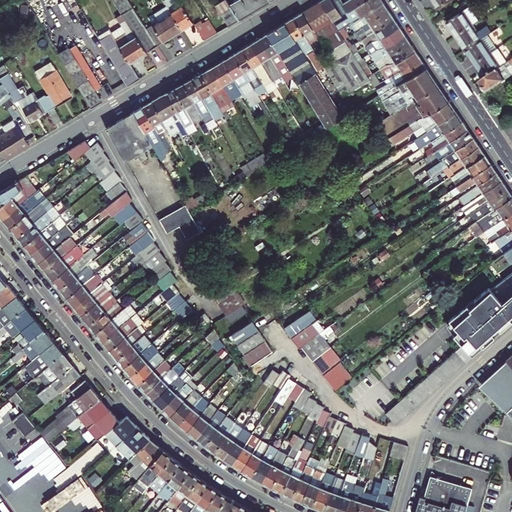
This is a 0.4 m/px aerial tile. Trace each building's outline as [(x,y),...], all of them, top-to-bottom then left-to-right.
[(112,0),(116,7),(121,14),(146,53),(157,46),(146,29),(138,15),(127,0),(112,0)] [(162,0),(169,11),(181,30),(192,23),(191,20),(178,0),(162,0)] [(223,0),(214,6),(228,27),(238,20),(228,5),(224,0),(223,0)] [(268,0),(237,0),(228,5),(238,20),(270,2),(268,0)] [(323,0),(320,2),(332,21),(345,13),(348,11),(340,0),(323,0)] [(381,0),(366,0),(348,11),(345,13),(349,18),(336,26),(338,31),(356,19),(357,21),(364,16),(363,15),(383,2),(381,0)] [(340,0),(348,11),(366,0),(340,0)] [(433,0),(439,9),(453,0),(433,0)] [(358,62),(353,54),(348,47),(344,39),(339,32),(338,31),(336,26),(332,21),(320,2),(302,12),(319,39),(323,45),(333,62),(324,67),(343,97),(370,80),(367,77),(362,69),(358,62)] [(363,15),(364,16),(369,23),(388,11),(383,2),(363,15)] [(448,23),(457,36),(473,25),(479,21),(470,7),(448,23)] [(146,29),(157,46),(181,30),(169,11),(168,12),(169,15),(146,29)] [(355,32),(360,40),(393,19),(388,11),(369,23),(361,28),(355,32)] [(294,18),(314,51),(320,47),(316,40),(319,39),(302,12),(294,18)] [(108,30),(97,37),(127,87),(139,79),(130,64),(146,53),(121,14),(118,16),(115,18),(120,26),(110,33),(108,30)] [(369,23),(364,16),(357,21),(358,22),(361,28),(369,23)] [(197,17),(191,20),(192,23),(204,41),(217,33),(209,20),(202,24),(197,17)] [(294,18),(285,23),(315,72),(324,67),(314,51),(294,18)] [(339,32),(357,21),(356,19),(338,31),(339,32)] [(360,40),(365,46),(372,42),(380,39),(399,27),(393,19),(360,40)] [(351,26),(355,32),(361,28),(358,22),(351,26)] [(285,23),(267,34),(289,68),(292,74),(326,128),(344,117),(315,72),(285,23)] [(478,33),(473,25),(457,36),(467,50),(488,36),(490,34),(486,28),(478,33)] [(365,46),(370,54),(378,49),(385,47),(404,35),(399,27),(380,39),(372,42),(365,46)] [(267,34),(259,39),(280,73),(289,68),(267,34)] [(370,54),(374,61),(381,57),(390,55),(410,43),(404,35),(385,47),(378,49),(370,54)] [(467,50),(476,64),(497,50),(488,36),(467,50)] [(280,73),(259,39),(251,44),(262,62),(266,60),(268,63),(271,68),(269,69),(278,85),(284,81),(283,80),(280,73)] [(380,69),(383,67),(386,66),(396,63),(415,51),(410,43),(390,55),(381,57),(374,61),(380,69)] [(273,82),(263,65),(262,62),(251,44),(242,49),(264,87),(273,82)] [(358,51),(353,44),(348,47),(353,54),(358,51)] [(75,45),(69,49),(94,90),(101,86),(75,45)] [(94,90),(69,49),(69,47),(58,54),(91,108),(102,102),(94,90)] [(499,48),(497,50),(476,64),(485,77),(506,63),(508,62),(499,48)] [(264,87),(242,49),(233,55),(257,95),(266,90),(264,87)] [(362,59),(358,51),(353,54),(358,62),(362,59)] [(383,67),(390,78),(421,60),(415,51),(396,63),(386,66),(383,67)] [(261,101),(257,95),(233,55),(222,61),(244,97),(251,108),(261,101)] [(367,66),(362,59),(358,62),(362,69),(367,66)] [(511,59),(508,62),(506,63),(485,77),(481,80),(489,91),(511,75),(511,59)] [(376,91),(379,96),(379,95),(426,68),(421,60),(390,78),(392,81),(376,91)] [(222,61),(211,68),(231,100),(237,97),(239,100),(244,97),(222,61)] [(18,101),(20,104),(30,121),(46,112),(37,98),(33,91),(27,96),(24,91),(21,94),(4,67),(6,65),(4,63),(0,66),(0,80),(11,97),(14,103),(18,101)] [(51,66),(37,75),(48,94),(55,107),(72,97),(56,70),(54,71),(51,66)] [(211,68),(201,74),(220,108),(232,101),(231,100),(211,68)] [(280,73),(283,80),(292,74),(289,68),(280,73)] [(379,95),(379,96),(391,115),(400,109),(439,86),(426,68),(379,95)] [(380,83),(374,73),(367,77),(370,80),(374,87),(380,83)] [(220,108),(201,74),(192,79),(211,113),(211,114),(220,109),(220,108)] [(211,113),(192,79),(183,84),(202,118),(211,113)] [(0,80),(0,105),(11,97),(0,80)] [(266,90),(268,93),(277,88),(273,82),(264,87),(266,90)] [(202,118),(183,84),(174,89),(193,123),(202,118)] [(400,109),(410,124),(449,101),(439,86),(400,109)] [(193,123),(174,89),(165,93),(185,128),(190,125),(192,130),(193,132),(197,130),(193,123)] [(152,102),(166,127),(175,122),(177,126),(182,136),(187,133),(185,128),(165,93),(152,102)] [(43,95),(37,98),(46,112),(47,111),(54,124),(60,120),(53,108),(55,107),(48,94),(46,95),(43,95)] [(222,112),(226,110),(234,105),(232,101),(220,108),(220,109),(222,112)] [(423,126),(427,131),(456,112),(449,101),(410,124),(388,138),(392,145),(423,126)] [(166,127),(152,102),(143,107),(167,150),(171,147),(164,135),(163,131),(167,129),(166,127)] [(167,150),(143,107),(133,113),(152,146),(155,151),(155,150),(161,160),(166,158),(163,152),(167,150)] [(220,109),(211,114),(212,115),(215,120),(223,115),(222,112),(220,109)] [(410,124),(400,109),(391,115),(378,123),(388,138),(410,124)] [(230,118),(226,110),(222,112),(223,115),(226,120),(230,118)] [(425,132),(431,141),(462,121),(456,112),(427,131),(425,132)] [(152,146),(133,113),(106,129),(125,163),(138,155),(141,161),(148,157),(144,151),(152,146)] [(5,132),(0,135),(0,151),(5,159),(29,145),(18,127),(16,128),(12,120),(2,127),(5,132)] [(462,121),(431,141),(434,146),(425,152),(428,156),(468,130),(462,121)] [(468,130),(428,156),(431,161),(437,157),(440,160),(443,158),(473,138),(468,130)] [(185,146),(180,137),(173,141),(178,150),(185,146)] [(473,138),(443,158),(445,160),(428,171),(432,177),(443,170),(479,146),(473,138)] [(289,145),(292,149),(300,144),(297,140),(289,145)] [(86,141),(68,151),(75,160),(86,152),(91,147),(86,141)] [(86,152),(92,160),(103,151),(104,150),(98,142),(91,147),(86,152)] [(461,167),(462,169),(484,155),(479,146),(443,170),(449,178),(454,175),(453,173),(461,167)] [(90,162),(98,170),(109,161),(110,160),(103,151),(92,160),(90,162)] [(455,180),(458,185),(490,164),(484,155),(462,169),(459,172),(462,176),(455,180)] [(252,166),(255,171),(269,163),(266,158),(252,166)] [(109,161),(98,170),(97,171),(104,180),(115,171),(116,170),(109,161)] [(98,170),(90,162),(86,165),(94,173),(97,171),(98,170)] [(255,171),(252,166),(250,162),(241,167),(246,176),(255,171)] [(476,182),(477,184),(496,172),(490,164),(458,185),(450,191),(454,196),(476,182)] [(246,176),(241,167),(233,173),(238,182),(246,176)] [(120,181),(122,180),(115,171),(104,180),(103,180),(111,189),(120,181)] [(461,199),(465,205),(502,180),(496,172),(477,184),(479,187),(468,194),(461,199)] [(21,183),(23,181),(29,189),(33,186),(26,176),(19,180),(21,183)] [(407,187),(410,192),(424,182),(421,178),(407,187)] [(0,206),(23,188),(21,183),(19,180),(0,191),(0,206)] [(467,215),(470,213),(507,188),(502,180),(465,205),(462,208),(467,215)] [(0,206),(0,215),(3,219),(37,191),(33,186),(29,189),(23,181),(21,183),(23,188),(0,206)] [(111,189),(107,192),(114,201),(126,191),(127,190),(120,181),(111,189)] [(476,221),(477,221),(511,196),(511,195),(507,188),(470,213),(476,221)] [(3,219),(10,228),(40,203),(45,199),(38,190),(37,191),(3,219)] [(113,216),(130,202),(133,200),(126,191),(114,201),(106,208),(113,216)] [(193,199),(197,206),(206,201),(203,194),(193,199)] [(484,232),(488,229),(511,212),(511,196),(477,221),(484,232)] [(197,206),(193,199),(192,197),(184,201),(186,204),(189,211),(197,206)] [(47,212),(53,207),(46,198),(45,199),(40,203),(47,212)] [(130,202),(113,216),(119,222),(124,218),(126,221),(137,212),(138,211),(130,202)] [(10,228),(17,237),(47,212),(40,203),(10,228)] [(201,232),(189,211),(186,204),(159,219),(167,234),(179,227),(187,240),(201,232)] [(53,207),(47,212),(51,217),(57,212),(53,207)] [(17,237),(24,245),(58,217),(60,215),(57,212),(51,217),(47,212),(17,237)] [(125,221),(132,229),(142,221),(144,220),(137,212),(126,221),(125,221)] [(511,212),(488,229),(492,234),(487,237),(491,243),(498,239),(511,228),(511,212)] [(24,245),(31,254),(66,225),(58,217),(24,245)] [(130,231),(137,240),(147,232),(149,230),(142,221),(132,229),(130,231)] [(31,254),(38,262),(70,237),(73,234),(66,225),(31,254)] [(499,246),(504,253),(511,246),(511,228),(498,239),(501,244),(499,246)] [(152,237),(147,232),(137,240),(141,246),(152,237)] [(425,232),(415,240),(420,246),(430,239),(425,232)] [(38,262),(45,271),(73,249),(77,245),(70,237),(38,262)] [(140,253),(147,261),(159,251),(161,250),(154,241),(140,253)] [(511,246),(504,253),(490,263),(497,272),(510,262),(511,263),(511,262),(511,246)] [(52,280),(59,288),(87,266),(84,262),(86,261),(88,263),(97,255),(92,248),(80,257),(52,280)] [(45,271),(52,280),(80,257),(73,249),(45,271)] [(159,251),(147,261),(144,263),(151,273),(165,261),(167,260),(159,251)] [(151,273),(158,281),(171,271),(172,270),(165,261),(151,273)] [(59,288),(67,297),(94,274),(87,266),(59,288)] [(158,281),(165,290),(173,283),(178,280),(171,271),(158,281)] [(207,283),(214,295),(232,284),(225,272),(207,283)] [(67,297),(74,307),(102,284),(94,274),(67,297)] [(490,289),(474,302),(450,322),(459,333),(455,337),(458,341),(511,294),(511,274),(492,291),(490,289)] [(167,300),(168,301),(179,293),(180,292),(173,283),(165,290),(153,299),(159,306),(167,300)] [(0,309),(16,296),(7,284),(0,289),(0,309)] [(74,307),(81,315),(109,292),(102,284),(74,307)] [(214,295),(226,315),(242,305),(244,304),(232,284),(214,295)] [(81,315),(88,324),(116,301),(109,292),(81,315)] [(174,310),(175,310),(185,301),(179,293),(168,301),(167,302),(174,310)] [(472,357),(511,321),(511,294),(458,341),(462,346),(472,357)] [(16,296),(0,309),(0,319),(1,320),(0,320),(0,328),(26,307),(16,296)] [(88,324),(95,332),(123,309),(116,301),(88,324)] [(185,301),(175,310),(182,319),(193,310),(185,301)] [(95,332),(102,341),(136,314),(136,313),(129,304),(123,309),(95,332)] [(246,311),(242,305),(226,315),(230,322),(246,311)] [(12,337),(21,330),(35,318),(26,307),(0,328),(0,335),(6,330),(12,337)] [(193,310),(182,319),(187,325),(198,316),(193,310)] [(284,329),(291,338),(312,324),(316,321),(309,312),(284,329)] [(205,313),(198,319),(204,326),(211,320),(205,313)] [(136,314),(102,341),(109,349),(137,327),(140,324),(143,322),(136,314)] [(35,318),(21,330),(25,336),(18,342),(19,344),(13,349),(16,353),(45,330),(35,318)] [(238,345),(259,331),(252,321),(232,335),(238,345)] [(299,349),(301,347),(320,334),(312,324),(291,338),(299,349)] [(137,327),(109,349),(116,358),(144,335),(142,332),(137,327)] [(215,329),(206,337),(213,343),(219,337),(220,337),(215,329)] [(45,330),(16,353),(11,357),(15,362),(26,353),(27,354),(35,347),(40,353),(54,342),(45,330)] [(245,355),(266,341),(259,331),(238,345),(245,355)] [(164,333),(155,341),(161,347),(170,340),(169,338),(164,333)] [(301,347),(312,361),(330,347),(320,334),(301,347)] [(116,358),(123,367),(151,344),(144,335),(116,358)] [(218,352),(224,345),(219,337),(213,343),(212,344),(218,352)] [(245,355),(252,365),(273,351),(266,341),(245,355)] [(54,342),(40,353),(26,365),(35,376),(37,374),(41,371),(63,353),(54,342)] [(151,344),(123,367),(130,375),(158,352),(151,344)] [(462,346),(456,352),(466,363),(472,357),(462,346)] [(330,347),(312,361),(324,375),(340,362),(341,361),(330,347)] [(130,375),(138,384),(165,360),(158,352),(130,375)] [(466,363),(456,352),(450,357),(460,368),(466,363)] [(63,353),(41,371),(51,383),(47,386),(37,394),(45,404),(81,375),(63,353)] [(511,355),(480,384),(511,421),(511,355)] [(460,368),(450,357),(444,362),(454,373),(460,368)] [(138,384),(146,392),(172,368),(165,360),(138,384)] [(172,368),(146,392),(154,400),(186,369),(179,362),(172,368)] [(351,377),(340,362),(324,375),(335,390),(351,377)] [(444,362),(438,367),(448,378),(454,373),(444,362)] [(448,378),(438,367),(433,372),(443,383),(448,378)] [(154,400),(162,408),(187,382),(190,380),(193,376),(186,369),(154,400)] [(274,382),(280,374),(273,369),(264,382),(271,387),(274,382)] [(274,382),(282,388),(289,378),(291,375),(283,370),(280,374),(274,382)] [(51,383),(41,371),(37,374),(47,386),(51,383)] [(443,383),(433,372),(427,378),(437,389),(443,383)] [(214,383),(221,390),(227,383),(221,377),(214,383)] [(296,382),(289,378),(282,388),(275,399),(283,404),(296,382)] [(431,394),(437,389),(427,378),(421,383),(431,394)] [(68,405),(72,410),(42,434),(48,441),(67,425),(100,398),(85,380),(71,391),(76,398),(68,405)] [(197,387),(190,380),(187,382),(194,389),(197,387)] [(187,382),(162,408),(170,416),(194,389),(187,382)] [(304,388),(297,383),(288,396),(296,401),(304,388)] [(425,399),(431,394),(421,383),(415,388),(425,399)] [(311,392),(304,388),(296,401),(294,405),(302,409),(309,396),(311,392)] [(425,399),(415,388),(409,393),(419,404),(425,399)] [(170,416),(178,423),(202,396),(194,389),(170,416)] [(22,399),(16,392),(11,396),(17,403),(22,399)] [(419,404),(409,393),(403,398),(413,409),(419,404)] [(178,423),(187,430),(210,403),(202,396),(178,423)] [(302,409),(310,414),(316,402),(317,401),(309,396),(302,409)] [(119,421),(100,398),(67,425),(72,430),(83,422),(97,440),(107,432),(113,426),(119,421)] [(413,409),(403,398),(398,403),(408,414),(413,409)] [(316,402),(310,414),(309,415),(318,419),(323,409),(324,406),(316,402)] [(210,403),(187,430),(196,438),(219,409),(210,403)] [(392,408),(402,419),(408,414),(398,403),(392,408)] [(40,432),(42,434),(72,410),(68,405),(58,414),(59,416),(40,432)] [(396,425),(402,419),(392,408),(386,414),(396,425)] [(196,438),(205,444),(227,416),(219,409),(196,438)] [(316,422),(324,426),(330,416),(331,413),(323,409),(318,419),(316,422)] [(36,427),(28,417),(24,412),(12,421),(24,437),(36,427)] [(272,417),(266,413),(254,431),(261,435),(267,426),(267,425),(272,417)] [(119,421),(113,426),(124,439),(137,426),(127,415),(119,421)] [(227,416),(205,444),(214,451),(235,422),(227,416)] [(258,420),(252,416),(248,422),(253,426),(258,420)] [(324,428),(332,432),(338,419),(330,416),(324,426),(324,428)] [(332,432),(341,436),(345,425),(346,423),(338,419),(332,432)] [(214,451),(223,458),(244,428),(235,422),(214,451)] [(339,441),(348,445),(353,431),(354,429),(345,425),(341,436),(339,441)] [(124,439),(113,426),(107,432),(117,445),(124,439)] [(131,458),(150,438),(137,426),(124,439),(117,445),(131,458)] [(244,428),(223,458),(232,464),(252,434),(244,428)] [(356,451),(357,449),(361,437),(362,435),(353,431),(348,445),(347,447),(356,451)] [(232,464),(242,470),(261,439),(252,434),(232,464)] [(290,443),(294,445),(299,436),(295,434),(290,443)] [(294,445),(293,447),(299,451),(305,440),(299,436),(294,445)] [(361,437),(357,449),(366,452),(370,441),(361,437)] [(164,450),(150,438),(131,458),(132,459),(136,464),(137,463),(140,466),(135,472),(140,477),(164,450)] [(251,476),(262,458),(266,451),(270,445),(261,439),(242,470),(251,476)] [(366,452),(364,457),(373,460),(377,446),(370,441),(366,452)] [(390,455),(404,459),(409,445),(394,441),(390,455)] [(84,474),(81,471),(102,451),(95,444),(69,469),(78,479),(84,474)] [(251,476),(261,481),(279,450),(270,445),(266,451),(270,454),(266,460),(262,458),(251,476)] [(310,451),(304,447),(298,458),(305,461),(310,451)] [(143,493),(173,457),(164,450),(140,477),(133,484),(143,493)] [(261,481),(271,487),(288,455),(279,450),(261,481)] [(271,487),(281,492),(297,460),(288,455),(271,487)] [(159,492),(181,464),(173,457),(143,493),(147,497),(143,502),(148,506),(159,492)] [(281,492),(291,497),(307,464),(304,463),(297,460),(281,492)] [(169,500),(190,471),(181,464),(159,492),(162,494),(169,500)] [(291,497),(301,501),(316,468),(307,464),(291,497)] [(312,506),(326,472),(321,470),(316,468),(301,501),(312,506)] [(178,507),(199,478),(190,471),(169,500),(178,507)] [(312,506),(322,510),(336,476),(326,472),(312,506)] [(333,511),(345,511),(355,483),(358,476),(348,473),(345,480),(333,511)] [(378,475),(373,491),(379,493),(383,478),(384,476),(378,475)] [(328,511),(333,511),(345,480),(336,476),(322,510),(328,511)] [(424,498),(420,497),(415,511),(465,511),(472,489),(430,477),(424,498)] [(185,511),(188,511),(209,484),(199,478),(178,507),(185,511)] [(379,493),(378,496),(373,511),(389,511),(394,497),(385,494),(389,479),(383,478),(379,493)] [(357,511),(364,492),(366,487),(355,483),(345,511),(357,511)] [(203,511),(218,490),(209,484),(188,511),(203,511)] [(217,511),(227,496),(218,490),(203,511),(217,511)] [(373,511),(378,496),(372,494),(364,492),(357,511),(373,511)] [(169,500),(162,494),(159,499),(166,504),(169,500)] [(231,511),(237,502),(227,496),(217,511),(231,511)] [(156,511),(158,511),(166,504),(159,499),(151,508),(153,510),(156,511)] [(244,511),(247,507),(237,502),(231,511),(244,511)]
